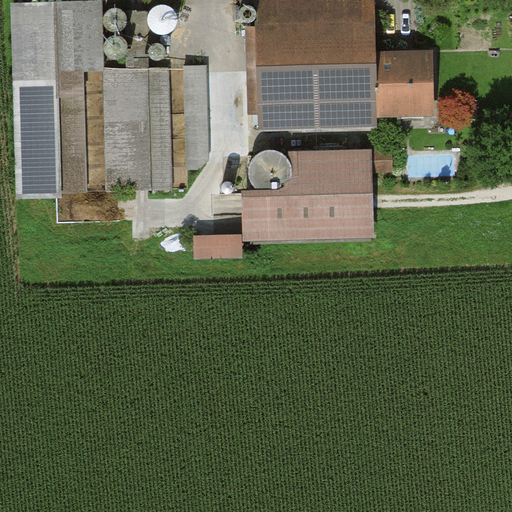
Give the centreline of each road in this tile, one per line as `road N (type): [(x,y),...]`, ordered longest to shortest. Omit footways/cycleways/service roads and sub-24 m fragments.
road 1 (track): [(227,0),(235,136),(192,215),(120,217)]
road 2 (track): [(380,201),(511,194)]
